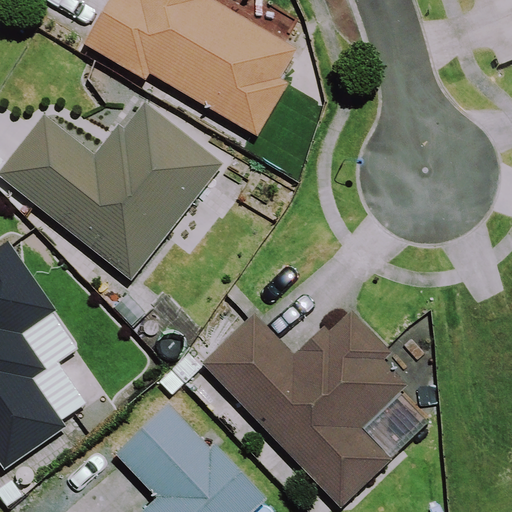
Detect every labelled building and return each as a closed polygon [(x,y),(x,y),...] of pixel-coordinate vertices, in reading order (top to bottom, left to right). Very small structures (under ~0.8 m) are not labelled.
[(214,0),(141,0),(141,1),(139,0),(118,0),(89,48),(146,83),(151,75),(257,139),(306,59),(213,3),(214,0)] [(223,169),(146,109),(105,160),(52,117),(2,180),(133,284),(171,236),(205,263),(229,233),(194,205),(223,169)] [(104,397),(51,315),(10,251),(0,257),(0,473),(66,431),(62,424),(104,397)] [(409,386),(346,320),(299,365),(258,321),(209,368),(345,511),(349,511),(396,468),(361,431),(409,386)] [(260,511),(269,503),(171,409),(120,462),(160,501),(149,511),(260,511)]
